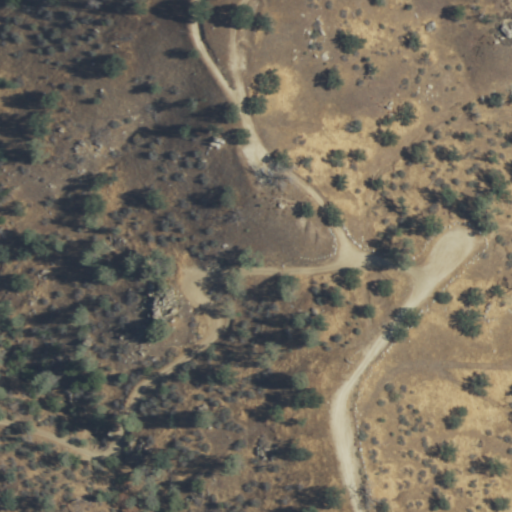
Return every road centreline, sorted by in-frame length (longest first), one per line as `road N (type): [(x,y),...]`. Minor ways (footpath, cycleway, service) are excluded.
road 1 (residential): [(0,419),(119,461),(154,391),(219,351),(234,267),(370,241),(407,305),(359,397),(377,511)]
road 2 (residential): [(344,246),(318,178),(286,141),(255,52),(229,31),(229,0)]
